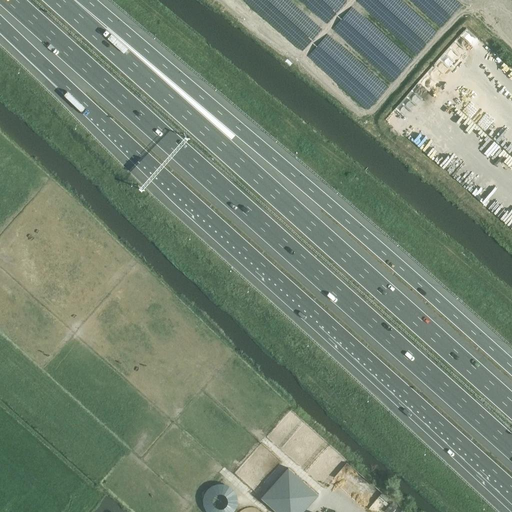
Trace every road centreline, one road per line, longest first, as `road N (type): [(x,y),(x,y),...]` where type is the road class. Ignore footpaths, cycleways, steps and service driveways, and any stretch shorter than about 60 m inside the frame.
road 1 (motorway): [(0,22),(511,495)]
road 2 (motorway): [(4,0),(511,447)]
road 3 (motorway): [(511,406),(64,0)]
road 4 (motorway): [(511,369),(78,0)]
